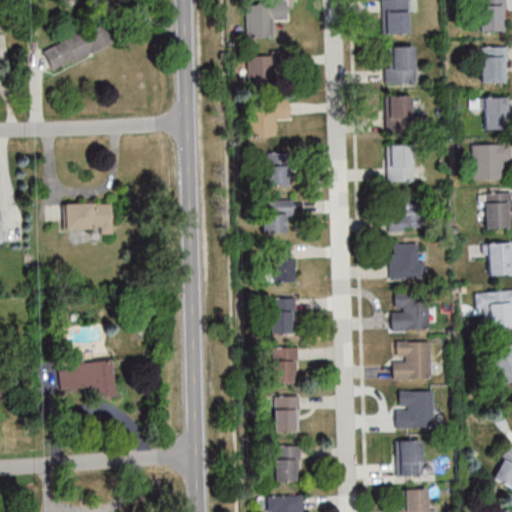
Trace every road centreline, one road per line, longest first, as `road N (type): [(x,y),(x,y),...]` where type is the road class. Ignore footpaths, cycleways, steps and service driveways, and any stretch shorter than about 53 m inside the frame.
road 1 (residential): [(351,511),(336,0)]
road 2 (tertiary): [(201,511),(187,0)]
road 3 (residential): [(200,454),(0,470)]
road 4 (residential): [(191,123),(0,128)]
